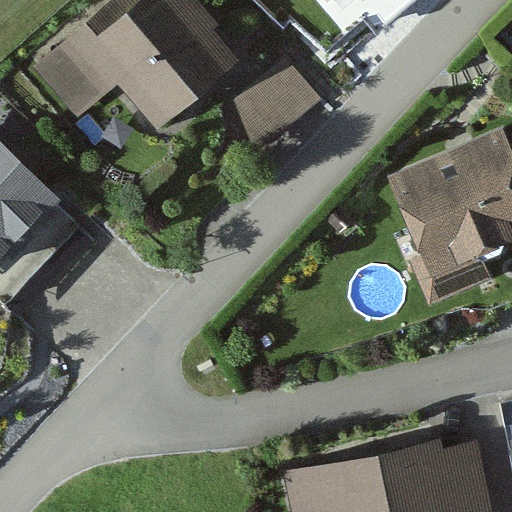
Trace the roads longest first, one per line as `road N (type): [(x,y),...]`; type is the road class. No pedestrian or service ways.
road 1 (residential): [(94,421),(164,356),(477,0)]
road 2 (residential): [(94,421),(248,420),(372,405),(511,368)]
road 3 (residential): [(6,511),(94,421)]
